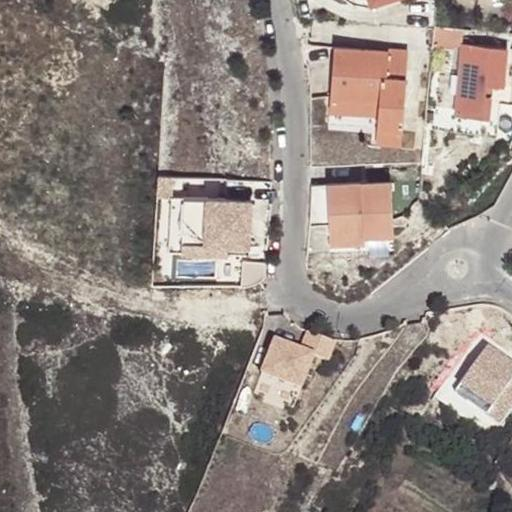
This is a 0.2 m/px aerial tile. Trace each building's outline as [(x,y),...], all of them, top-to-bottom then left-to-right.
[(427,35),(461,39),(463,24),(428,21),(427,35)] [(511,68),(511,43),(461,39),(454,109),(487,112),(489,89),(483,89),(485,79),(490,79),(511,81),(511,68)] [(387,51),(334,48),(332,98),(380,100),(379,129),(404,130),(406,78),(386,78),(387,51)] [(154,198),(172,198),(173,178),(155,177),(154,198)] [(326,223),(326,185),(311,185),(312,206),(311,223),(326,223)] [(388,186),(326,185),(326,223),(326,240),(388,240),(388,186)] [(253,203),(172,198),(169,253),(250,257),(253,203)] [(329,347),(301,336),(293,354),(268,344),(254,377),(293,393),(307,360),(321,366),(329,347)] [(511,408),(511,362),(487,346),(459,385),(491,406),(486,412),(502,423),(511,408)]
